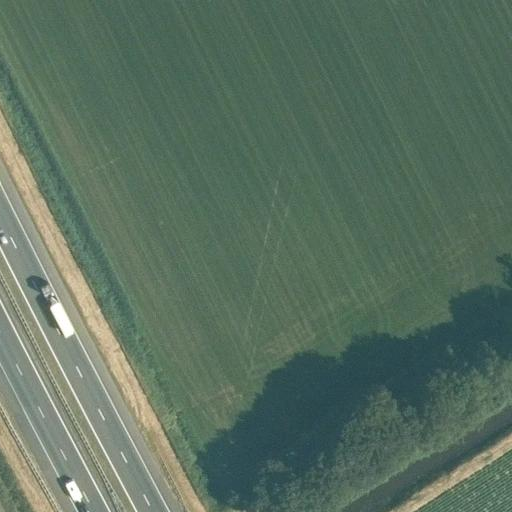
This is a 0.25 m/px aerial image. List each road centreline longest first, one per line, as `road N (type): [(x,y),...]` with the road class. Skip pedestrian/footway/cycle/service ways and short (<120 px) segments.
road 1 (motorway): [(154,511),(0,213)]
road 2 (motorway): [(0,328),(94,511)]
